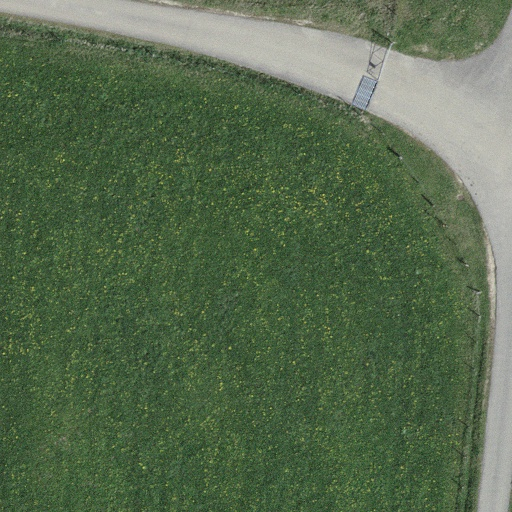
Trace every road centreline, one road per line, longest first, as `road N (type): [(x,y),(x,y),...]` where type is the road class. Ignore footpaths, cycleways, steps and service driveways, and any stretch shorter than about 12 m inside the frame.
road 1 (unclassified): [(20,0),(369,76),(503,144),(511,203)]
road 2 (unclassified): [(511,335),(491,511)]
